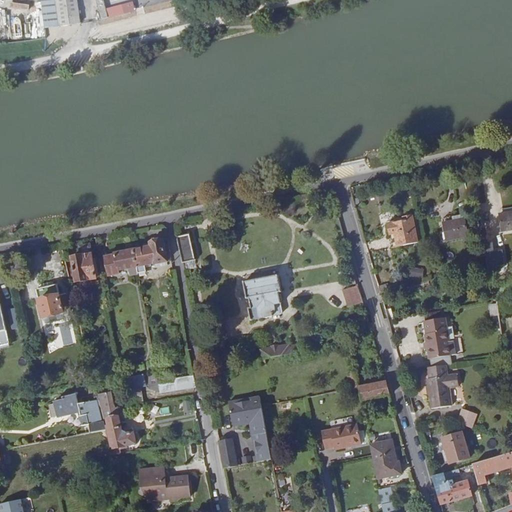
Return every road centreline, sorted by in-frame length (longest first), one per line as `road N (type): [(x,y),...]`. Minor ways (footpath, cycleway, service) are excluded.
road 1 (residential): [(431,511),(338,182)]
road 2 (residential): [(225,511),(171,216)]
road 3 (residential): [(338,182),(511,136)]
